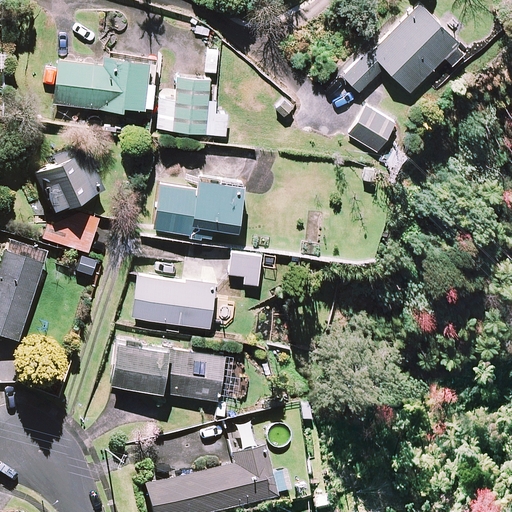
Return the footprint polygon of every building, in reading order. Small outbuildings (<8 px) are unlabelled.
[(386,66),(409,90),(445,56),(452,64),(464,53),(456,45),(459,43),(420,2),(343,75),(359,92),(386,66)] [(153,89),(148,89),(151,60),(103,55),(102,64),(59,59),(55,102),(127,110),(126,121),(141,122),(142,111),(146,111),(147,104),(152,105),(153,89)] [(210,78),(178,75),(176,95),(160,93),(157,128),(226,134),(228,113),(215,112),(216,99),(208,99),(210,78)] [(300,110),(287,97),(276,108),(290,121),(300,110)] [(395,123),(366,105),(349,133),(377,151),(395,123)] [(100,165),(92,150),(76,157),(72,148),(38,165),(42,174),(32,180),(52,219),(105,192),(93,168),(100,165)] [(244,182),(198,178),(198,186),(160,183),(156,229),(213,234),(214,226),(240,229),(244,182)] [(45,252),(7,240),(0,260),(0,335),(16,341),(45,252)] [(261,252),(231,249),(229,272),(246,273),(246,281),(258,283),(261,252)] [(215,283),(138,275),(134,316),(211,324),(215,283)] [(226,357),(119,340),(113,382),(219,399),(226,357)] [(251,427),(235,431),(240,449),(256,444),(251,427)] [(151,511),(207,511),(276,495),(276,492),(289,489),(284,469),(270,473),(264,446),(230,454),(232,463),(144,484),(151,511)]
